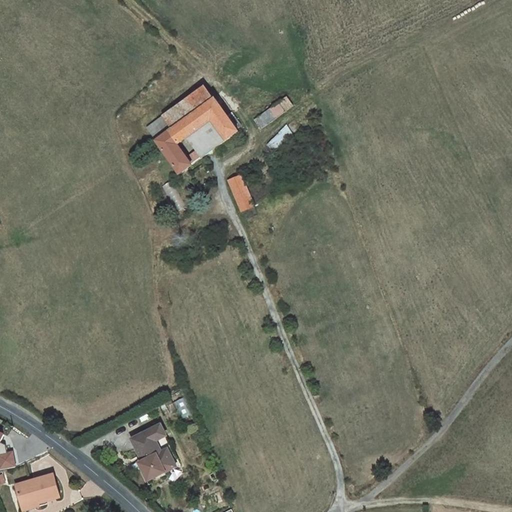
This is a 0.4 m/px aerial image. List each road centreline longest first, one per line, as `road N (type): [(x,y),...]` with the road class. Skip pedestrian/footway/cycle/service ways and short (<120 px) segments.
road 1 (track): [(340,508),(332,453),(217,172),(251,137)]
road 2 (track): [(340,508),(381,490),(511,344)]
road 3 (tertiary): [(0,408),(79,460),(138,511)]
